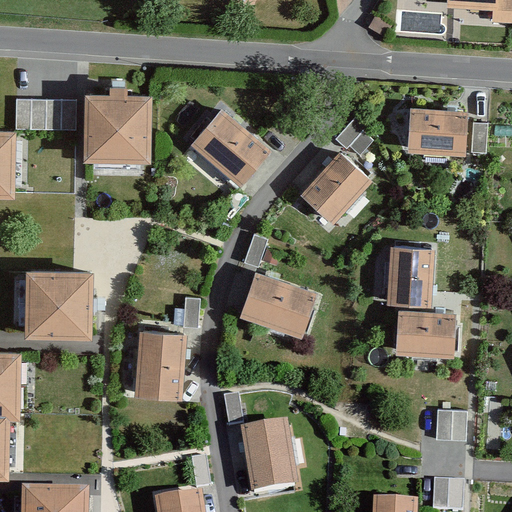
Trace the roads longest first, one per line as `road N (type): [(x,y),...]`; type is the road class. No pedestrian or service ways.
road 1 (residential): [(232,511),(212,393),(227,265),(252,217),(333,120),(336,57)]
road 2 (residential): [(0,38),(336,57)]
road 3 (residential): [(336,57),(511,65)]
